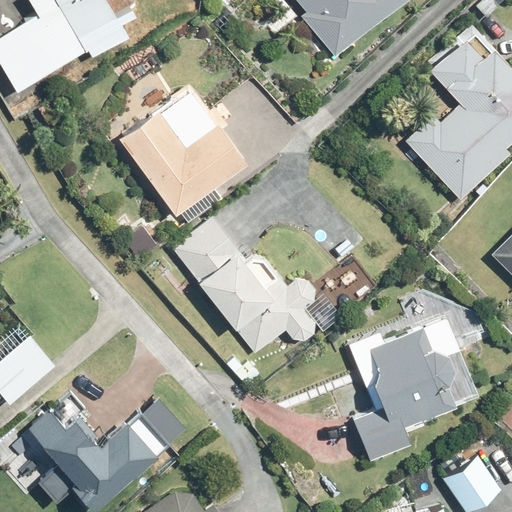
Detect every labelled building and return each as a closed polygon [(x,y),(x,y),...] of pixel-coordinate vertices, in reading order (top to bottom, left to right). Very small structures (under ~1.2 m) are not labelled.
[(109,0),(31,0),(0,18),(0,58),(12,78),(91,35),(83,23),(112,4),(109,0)] [(300,0),(303,3),(298,6),(331,48),(382,0),(300,0)] [(426,55),(430,61),(428,62),(459,95),(439,114),(432,107),(404,133),(458,192),(508,146),(504,141),(511,134),(511,59),(493,39),(483,48),(466,30),(458,37),(453,31),(426,55)] [(152,92),(113,121),(169,197),(240,144),(214,109),(223,103),(212,88),(202,95),(185,72),(154,94),(152,92)] [(40,107),(49,123),(62,117),(53,100),(40,107)] [(408,163),(387,162),(386,186),(407,187),(408,163)] [(169,239),(251,345),(283,321),(290,330),(301,331),(310,324),(311,315),(313,313),(301,298),(310,291),(312,280),(305,271),(294,270),(285,276),(262,246),(247,244),(242,248),(210,207),(169,239)] [(350,410),(367,452),(408,435),(401,418),(452,396),(441,369),(449,355),(443,341),(428,334),(426,335),(419,317),(366,338),(372,353),(367,356),(360,375),(370,401),(350,410)] [(0,388),(3,392),(50,355),(24,325),(0,344),(0,388)] [(241,374),(248,383),(256,376),(249,367),(241,374)] [(68,465),(63,470),(87,495),(125,461),(127,463),(178,418),(150,387),(125,409),(119,403),(99,422),(93,415),(88,420),(70,401),(58,412),(45,398),(23,416),(68,465)] [(493,418),(487,427),(497,434),(503,426),(493,418)] [(473,443),(438,465),(462,503),(497,480),(473,443)] [(129,511),(130,511),(221,511),(210,495),(201,501),(189,485),(172,482),(129,511)] [(443,511),(438,494),(411,504),(412,511),(443,511)]
